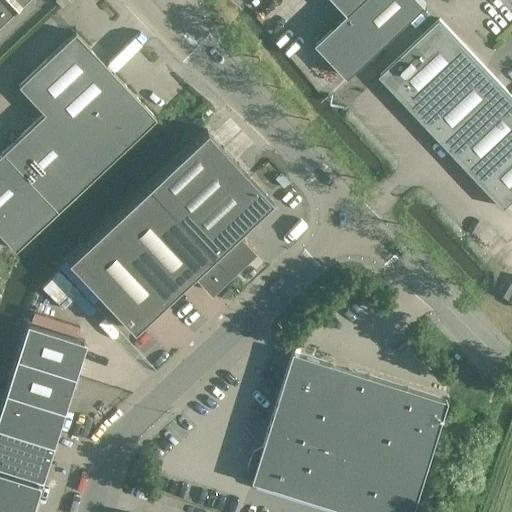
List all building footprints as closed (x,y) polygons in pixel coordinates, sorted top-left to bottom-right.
[(0,0),(0,21),(22,0),(0,0)] [(427,3),(423,0),(338,0),(350,12),(318,42),(350,76),(427,3)] [(381,74),(412,107),(471,51),(440,18),(381,74)] [(0,233),(15,249),(39,227),(157,117),(76,31),(20,84),(45,111),(0,153),(0,233)] [(502,84),(471,51),(412,107),(443,140),(502,84)] [(511,136),(511,94),(502,84),(443,140),(474,172),(511,136)] [(206,129),(148,183),(230,271),(255,248),(239,231),(272,199),(206,129)] [(511,198),(511,136),(474,172),(505,205),(511,198)] [(148,183),(98,230),(164,301),(194,273),(210,290),(230,271),(148,183)] [(98,230),(68,259),(133,329),(164,301),(98,230)] [(27,321),(16,355),(73,374),(84,339),(27,321)] [(410,511),(446,399),(445,399),(291,350),(261,447),(254,450),(248,469),(252,476),(250,480),(352,511),(410,511)] [(16,355),(5,389),(62,408),(73,374),(16,355)] [(5,389),(0,404),(0,426),(51,443),(62,408),(5,389)] [(0,426),(0,464),(40,477),(51,443),(0,426)] [(0,469),(0,508),(12,511),(28,511),(39,482),(0,469)]
